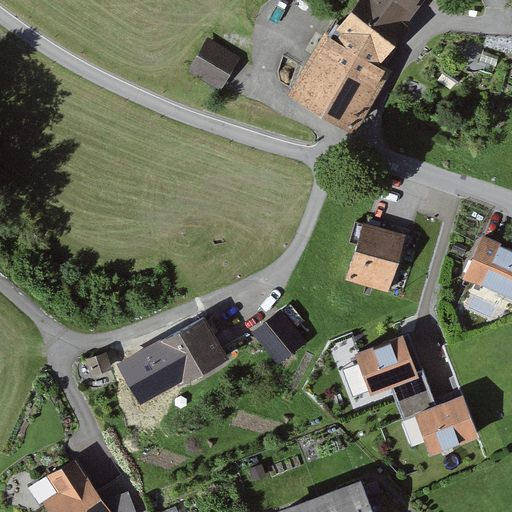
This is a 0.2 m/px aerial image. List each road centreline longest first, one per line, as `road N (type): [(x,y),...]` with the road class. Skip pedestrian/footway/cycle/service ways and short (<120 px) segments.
road 1 (residential): [(359,153),(327,157),(277,147),(192,119),(0,18)]
road 2 (residential): [(359,153),(420,27),(511,27)]
road 3 (residential): [(461,185),(424,315),(442,382)]
